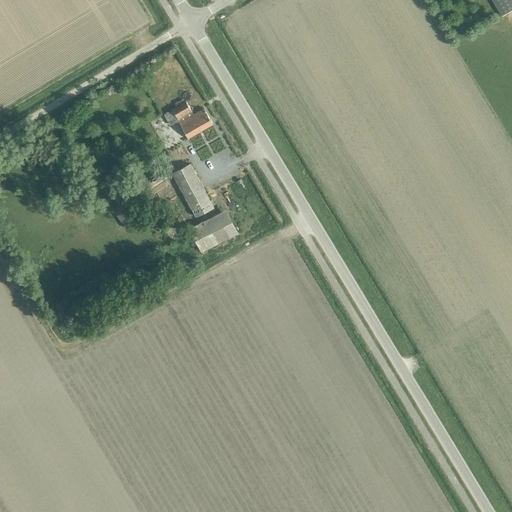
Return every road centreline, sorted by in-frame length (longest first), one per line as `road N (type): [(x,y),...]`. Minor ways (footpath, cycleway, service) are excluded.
road 1 (tertiary): [(488,511),(192,22)]
road 2 (unclassified): [(0,135),(192,22)]
